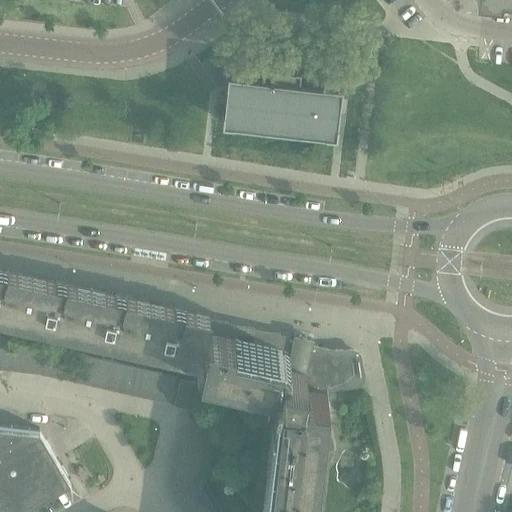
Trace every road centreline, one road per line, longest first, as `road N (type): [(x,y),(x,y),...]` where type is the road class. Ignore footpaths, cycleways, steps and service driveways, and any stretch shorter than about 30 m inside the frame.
road 1 (secondary): [(458,234),(0,172)]
road 2 (secondary): [(0,222),(455,296)]
road 3 (tertiary): [(0,42),(125,52),(165,41),(222,0)]
road 4 (tertiary): [(478,321),(487,369),(463,511)]
road 5 (unclassified): [(139,484),(95,410),(0,398)]
road 6 (tertiary): [(484,511),(511,391)]
